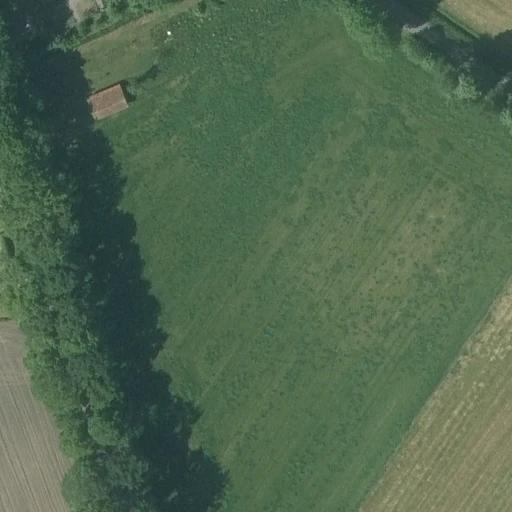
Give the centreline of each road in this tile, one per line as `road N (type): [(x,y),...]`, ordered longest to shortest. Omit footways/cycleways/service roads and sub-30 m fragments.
road 1 (unclassified): [(128,511),(0,144)]
road 2 (unclassified): [(511,99),(369,0)]
